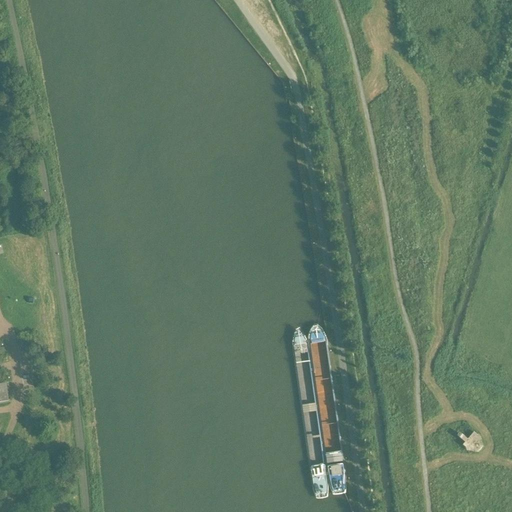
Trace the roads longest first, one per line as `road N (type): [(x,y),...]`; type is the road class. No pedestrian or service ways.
road 1 (unclassified): [(86,511),(46,190),(8,0)]
road 2 (unclassified): [(294,81),(360,511)]
